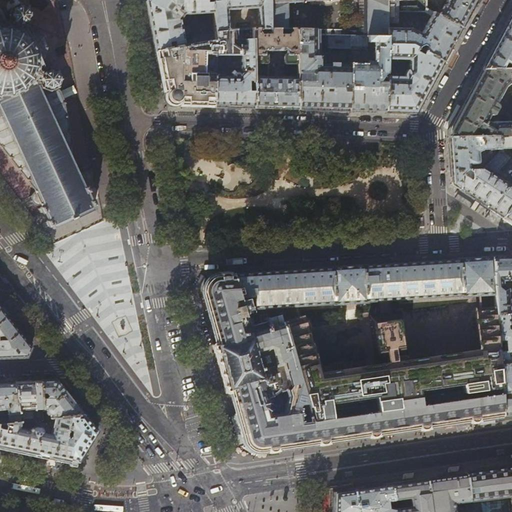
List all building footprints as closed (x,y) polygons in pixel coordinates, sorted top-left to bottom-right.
[(183,15),(213,13),(212,0),(146,0),(145,2),(150,26),(155,51),(184,45),(179,20),(183,15)] [(212,0),(213,13),(214,31),(228,30),(227,10),(238,9),(245,8),(245,9),(258,8),(259,29),(270,29),(269,0),(212,0)] [(317,34),(350,35),(367,36),(387,37),(387,28),(387,23),(387,12),(386,0),(269,0),(270,29),(280,29),(280,35),(282,35),(282,32),(288,32),(288,35),(290,35),(290,34),(290,33),(291,33),(291,32),(291,29),(297,29),(305,29),(305,26),(313,26),(313,29),(317,29),(317,34)] [(386,0),(387,12),(397,12),(424,12),(425,9),(425,8),(425,0),(386,0)] [(446,0),(438,15),(461,27),(475,1),(475,0),(446,0)] [(88,200),(84,202),(82,196),(86,194),(85,192),(87,191),(89,191),(87,186),(83,188),(82,187),(83,186),(82,185),(83,185),(83,184),(84,184),(85,183),(85,181),(86,181),(86,180),(87,180),(88,180),(87,179),(84,173),(85,173),(84,171),(83,172),(82,173),(81,173),(80,173),(79,172),(78,172),(78,173),(77,173),(76,171),(63,104),(63,103),(63,102),(57,89),(56,88),(59,79),(55,72),(47,69),(43,60),(47,48),(42,37),(30,32),(26,23),(29,15),(26,8),(17,5),(10,8),(7,16),(0,19),(0,147),(34,190),(34,191),(34,192),(34,193),(33,193),(32,194),(32,195),(32,196),(31,196),(30,197),(30,196),(29,197),(29,198),(30,198),(33,204),(32,204),(32,205),(34,205),(33,204),(34,204),(35,205),(36,205),(37,205),(38,205),(39,205),(40,205),(41,205),(42,207),(38,208),(40,213),(44,211),(44,213),(49,211),(51,217),(47,219),(48,220),(44,222),(46,227),(50,225),(53,231),(57,229),(56,227),(89,212),(90,214),(94,212),(91,206),(95,204),(93,199),(89,201),(88,200)] [(438,15),(425,8),(425,9),(424,12),(431,16),(421,33),(410,28),(410,29),(387,28),(387,37),(387,44),(410,45),(415,47),(420,50),(442,61),(451,45),(461,27),(438,15)] [(511,11),(507,21),(492,48),(481,69),(511,68),(511,11)] [(397,23),(397,12),(387,12),(387,23),(397,23)] [(252,29),(228,30),(214,31),(215,40),(212,41),(184,45),(155,51),(159,74),(164,101),(170,106),(193,107),(213,107),(213,76),(214,55),(240,55),(240,40),(252,39),(252,29)] [(280,35),(280,29),(270,29),(259,29),(252,29),(252,39),(253,108),(273,109),(297,109),(297,29),(291,29),(291,32),(291,33),(290,33),(290,34),(290,35),(288,35),(288,32),(282,32),(282,35),(280,35)] [(305,29),(297,29),(297,109),(318,110),(348,111),(349,63),(339,62),(339,65),(319,64),(319,58),(318,58),(318,45),(350,46),(350,35),(317,34),(317,29),(313,29),(305,29)] [(366,49),(366,46),(367,36),(350,35),(350,46),(350,49),(366,49)] [(367,36),(366,46),(373,47),(372,61),(365,61),(365,63),(349,63),(348,111),(365,111),(384,112),(385,78),(386,59),(387,44),(387,37),(367,36)] [(240,40),(240,55),(240,60),(237,60),(237,68),(240,68),(240,69),(243,71),(239,75),(237,73),(236,73),(234,73),(232,70),(229,73),(231,75),(231,76),(213,76),(213,107),(234,108),(253,108),(252,39),(240,40)] [(413,51),(415,47),(410,45),(387,44),(386,59),(408,60),(407,70),(405,72),(404,74),(404,75),(404,77),(404,79),(385,78),(384,112),(399,112),(415,113),(429,86),(442,61),(420,50),(418,53),(413,51)] [(511,68),(481,69),(468,92),(448,130),(448,137),(498,136),(511,135),(511,121),(491,122),(490,123),(486,121),(490,115),(491,116),(494,114),(498,107),(498,103),(496,103),(505,86),(509,84),(511,84),(511,68)] [(466,171),(459,177),(458,189),(477,201),(511,224),(511,135),(498,136),(499,149),(511,148),(511,190),(482,171),(481,170),(470,171),(466,171)] [(498,136),(448,137),(449,149),(450,174),(451,184),(458,189),(459,177),(466,171),(470,171),(470,165),(474,165),(475,165),(477,164),(478,162),(478,161),(477,153),(481,150),(499,149),(498,136)] [(506,157),(499,150),(499,151),(498,153),(498,154),(486,166),(493,172),(494,173),(495,173),(497,172),(506,162),(507,161),(507,160),(507,159),(506,157)] [(495,314),(511,313),(511,256),(511,257),(492,257),(495,314)] [(246,316),(283,315),(285,324),(308,407),(310,407),(315,422),(333,419),(332,411),(358,407),(364,406),(376,405),(377,413),(401,409),(400,400),(421,397),(464,392),(465,400),(465,401),(500,395),(500,386),(499,364),(495,314),(492,257),(459,259),(459,261),(364,267),(364,265),(345,267),(331,267),(331,269),(233,275),(245,316),(246,316)] [(253,452),(257,452),(259,452),(261,452),(267,451),(290,448),(406,431),(484,419),(501,417),(500,395),(465,401),(465,400),(422,406),(421,397),(400,400),(401,409),(377,413),(376,405),(364,406),(366,414),(359,415),(358,407),(332,411),(333,419),(315,422),(312,422),(308,407),(285,324),(281,325),(280,320),(253,327),(251,320),(247,321),(246,316),(245,316),(233,275),(233,274),(218,274),(216,275),(212,276),(210,277),(209,278),(207,279),(206,281),(205,282),(204,284),(203,286),(203,288),(203,290),(203,292),(203,294),(205,300),(207,311),(211,323),(214,336),(216,344),(212,345),(217,363),(221,377),(225,393),(230,392),(231,398),(236,414),(241,431),(243,438),(243,439),(244,441),(244,442),(245,444),(246,446),(247,448),(250,450),(252,451),(253,452)] [(205,300),(203,294),(203,292),(203,290),(203,288),(203,286),(204,284),(205,282),(206,281),(207,279),(204,277),(199,281),(195,286),(194,293),(200,313),(207,311),(205,300)] [(10,322),(1,310),(0,310),(0,358),(26,357),(30,348),(10,322)] [(511,313),(495,314),(499,364),(511,363),(511,354),(511,313)] [(112,323),(118,336),(129,331),(123,318),(112,323)] [(511,363),(499,364),(500,386),(500,395),(501,417),(511,415),(511,363)] [(26,382),(14,382),(19,422),(20,422),(42,419),(42,409),(40,381),(26,382)] [(40,381),(42,409),(45,409),(45,411),(46,412),(45,413),(45,414),(47,416),(48,415),(49,414),(51,415),(51,418),(54,418),(83,415),(67,394),(56,381),(49,381),(40,381)] [(0,383),(0,424),(19,422),(14,382),(0,383)] [(241,431),(236,414),(229,416),(238,448),(244,453),(247,448),(246,446),(245,444),(244,442),(244,441),(243,439),(243,438),(241,431)] [(89,422),(83,415),(54,418),(50,434),(43,433),(43,432),(43,430),(42,429),(41,428),(40,428),(35,427),(34,427),(33,427),(32,428),(31,429),(30,430),(30,432),(19,429),(20,422),(19,422),(0,424),(0,444),(44,454),(78,462),(96,431),(89,422)] [(477,471),(464,473),(468,501),(477,499),(478,511),(511,511),(511,466),(509,467),(489,470),(477,471)] [(446,476),(425,479),(429,509),(432,508),(432,504),(437,504),(438,508),(435,508),(435,511),(478,511),(477,499),(468,501),(464,473),(446,476)] [(407,481),(390,484),(394,509),(393,511),(429,511),(429,509),(425,479),(407,481)] [(343,491),(332,492),(332,505),(332,511),(393,511),(394,509),(390,484),(371,487),(343,491)] [(332,511),(332,505),(332,492),(327,492),(325,499),(324,511),(332,511)]
